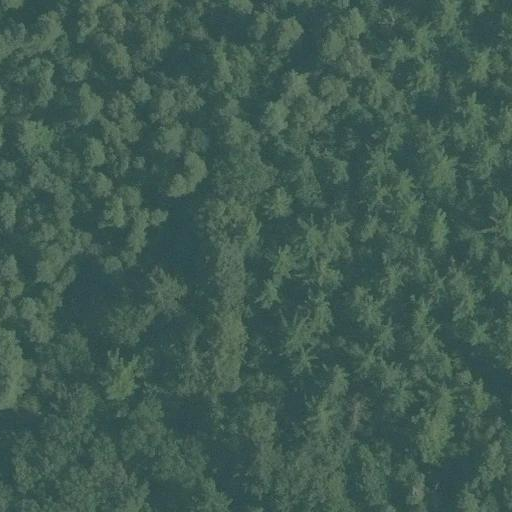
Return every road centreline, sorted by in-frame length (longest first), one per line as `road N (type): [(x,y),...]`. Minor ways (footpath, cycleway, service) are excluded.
road 1 (track): [(225,195),(200,210),(0,418)]
road 2 (track): [(187,0),(225,195)]
